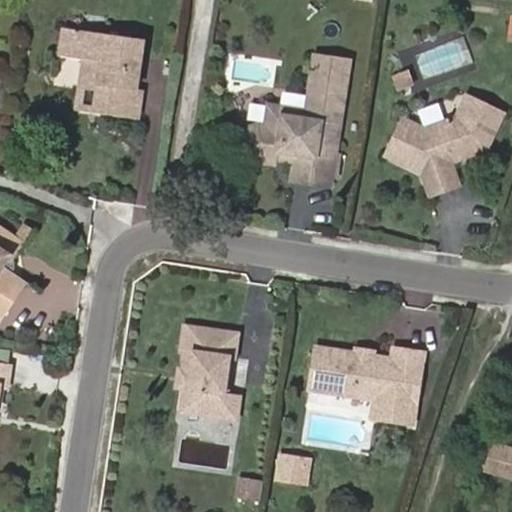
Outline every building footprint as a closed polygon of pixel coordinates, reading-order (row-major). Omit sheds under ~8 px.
[(146,92),(141,91),(148,42),(65,28),(62,57),(86,61),(82,83),(105,86),(102,113),(142,118),(146,92)] [(330,57),(320,56),(312,112),(321,114),(330,57)] [(312,183),(336,186),(355,61),(330,57),(321,114),(312,112),(287,107),(285,128),(271,126),(264,124),(238,134),(250,164),(268,158),(282,161),(283,153),(315,159),(312,183)] [(82,83),(78,110),(102,113),(105,86),(82,83)] [(502,119),(496,117),(467,101),(455,124),(425,135),(403,123),(385,160),(422,179),(429,203),(457,195),(448,172),(455,170),(453,165),(465,161),(467,166),(482,161),(482,160),(502,119)] [(287,107),(273,105),(271,126),(285,128),(287,107)] [(299,164),(296,180),(312,183),(315,159),(283,153),(282,161),(299,164)] [(267,163),(281,166),(282,161),(268,158),(250,164),(252,169),(267,163)] [(455,170),(467,166),(465,161),(453,165),(455,170)] [(13,265),(23,248),(0,232),(0,325),(26,286),(8,274),(2,269),(6,263),(13,265)] [(8,274),(13,265),(6,263),(2,269),(8,274)] [(242,398),(228,396),(232,363),(237,364),(240,340),(185,330),(181,355),(187,357),(184,374),(190,375),(187,392),(183,392),(181,416),(237,426),(242,398)] [(391,427),(397,429),(419,358),(395,354),(391,367),(374,363),(368,368),(358,365),(353,360),(317,353),(309,395),(373,406),(381,414),(393,416),(391,427)] [(374,358),(356,354),(353,360),(358,365),(368,368),(374,363),(374,358)] [(397,429),(409,431),(424,359),(419,358),(397,429)] [(0,394),(0,392),(8,393),(11,372),(0,369),(0,394)] [(183,392),(187,392),(190,375),(184,374),(179,373),(176,390),(183,392)] [(373,406),(370,423),(391,427),(393,416),(381,414),(373,406)] [(495,475),(508,479),(511,465),(511,453),(503,451),(495,475)] [(282,483),(298,486),(301,464),(285,461),(282,483)] [(235,502),(253,505),(256,486),(239,482),(235,502)]
